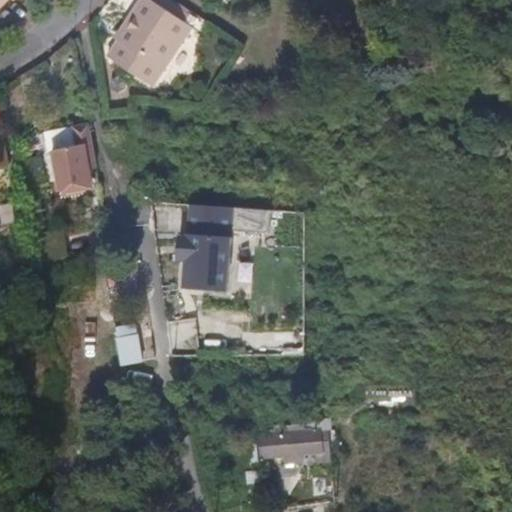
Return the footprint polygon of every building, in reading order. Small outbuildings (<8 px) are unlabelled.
[(0,0),(0,8),(8,0),(0,0)] [(142,0),(141,0),(129,19),(133,22),(128,28),(125,26),(115,41),(117,43),(107,58),(153,89),(191,31),(184,26),(148,4),(142,0)] [(191,16),(165,0),(150,0),(148,4),(184,26),(191,16)] [(133,22),(129,19),(125,26),(128,28),(133,22)] [(90,142),(88,126),(71,130),(75,150),(50,154),(55,181),(61,180),(65,199),(85,194),(84,190),(91,188),(89,172),(96,171),(90,142)] [(75,150),(71,130),(45,134),(50,154),(75,150)] [(40,157),(13,163),(19,191),(45,185),(40,157)] [(235,211),(191,208),(189,235),(182,234),(180,261),(187,262),(185,288),(229,290),(235,211)] [(243,280),(233,280),(232,299),(270,301),(270,279),(243,278),(243,280)] [(174,346),(193,346),(193,322),(173,322),(174,346)] [(127,339),(130,362),(142,360),(138,337),(127,339)] [(344,422),(330,423),(330,432),(331,453),(345,453),(345,447),(390,445),(388,429),(344,430),(344,422)] [(319,466),(332,465),(331,453),(330,432),(262,437),(264,463),(281,463),(318,460),(319,466)]
